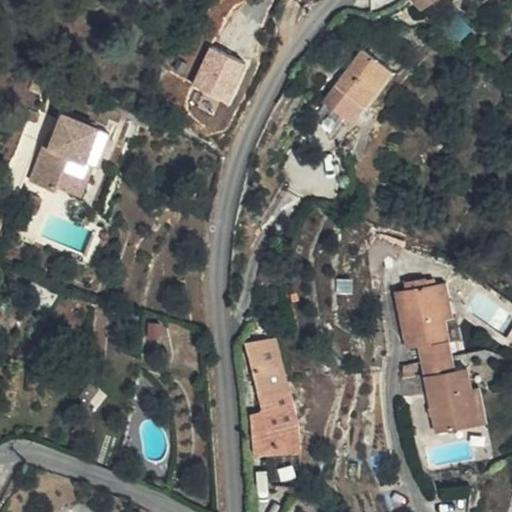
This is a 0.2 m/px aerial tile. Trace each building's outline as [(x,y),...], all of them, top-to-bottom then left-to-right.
[(215,45),(198,82),(232,98),(250,62),(215,45)] [(355,124),(395,70),(364,47),(324,102),(355,124)] [(117,130),(67,110),(54,141),(49,139),(34,176),(60,187),(62,182),(69,165),(83,170),(89,156),(97,159),(104,162),(117,130)] [(69,165),(62,182),(84,190),(97,159),(89,156),(83,170),(69,165)] [(417,287),(428,284),(426,278),(416,279),(417,287)] [(452,280),(443,281),(449,316),(458,314),(452,280)] [(428,284),(417,287),(401,290),(409,342),(422,340),(426,358),(456,354),(449,316),(443,281),(428,284)] [(152,321),(152,336),(161,337),(162,322),(152,321)] [(306,487),(305,451),(304,425),(296,387),(282,338),(250,343),(266,408),(255,412),(258,451),(271,452),(271,484),(306,487)] [(459,367),(456,354),(426,358),(438,431),(482,423),(475,386),(472,366),(459,367)] [(412,372),(413,387),(422,384),(418,370),(412,372)] [(475,386),(482,423),(491,421),(485,385),(475,386)]
